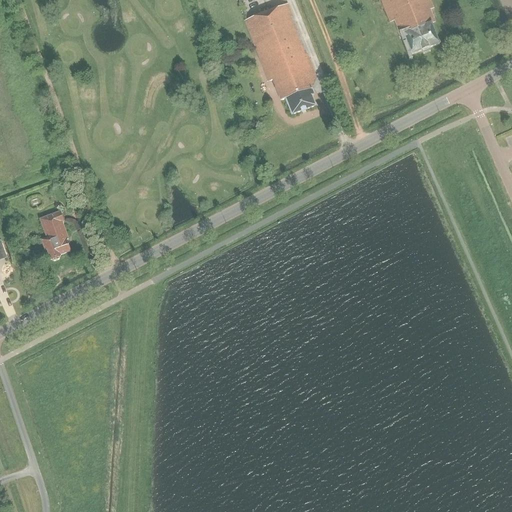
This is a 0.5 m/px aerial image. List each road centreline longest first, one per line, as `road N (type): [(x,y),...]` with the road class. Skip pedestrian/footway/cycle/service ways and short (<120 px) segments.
road 1 (secondary): [(0,332),(466,90)]
road 2 (track): [(119,271),(20,0)]
road 3 (residential): [(0,364),(46,511)]
